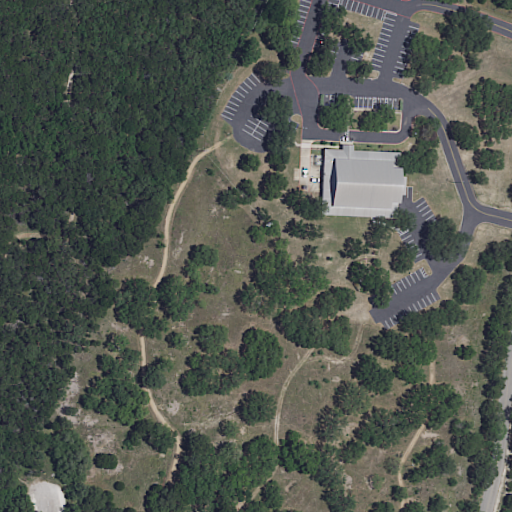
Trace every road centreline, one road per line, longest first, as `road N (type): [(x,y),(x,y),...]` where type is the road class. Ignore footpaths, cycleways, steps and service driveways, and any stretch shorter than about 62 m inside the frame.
road 1 (residential): [(511,34),(412,4),(399,15),(378,89),(415,103),(442,127),(471,217),(511,222)]
road 2 (residential): [(378,89),(291,89),(294,52),(309,38),(310,0),(412,4)]
road 3 (residential): [(511,348),(482,511)]
road 4 (residential): [(471,217),(430,286),(376,315)]
